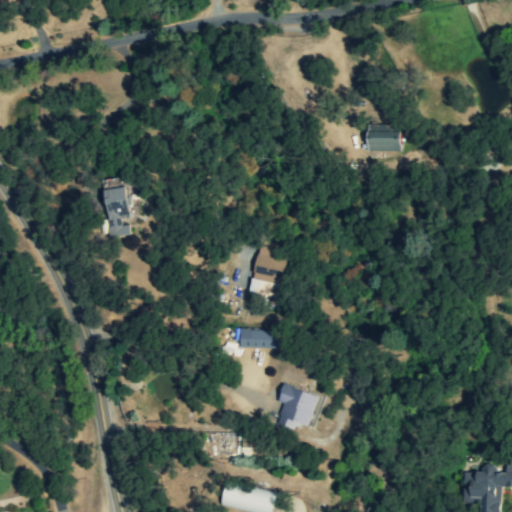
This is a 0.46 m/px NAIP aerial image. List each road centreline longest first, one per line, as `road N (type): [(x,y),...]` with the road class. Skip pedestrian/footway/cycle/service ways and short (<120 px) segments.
road 1 (residential): [(82,330),(314,275),(406,141)]
road 2 (residential): [(0,62),(391,0)]
road 3 (primary): [(0,179),(52,262),(84,334),(123,511)]
